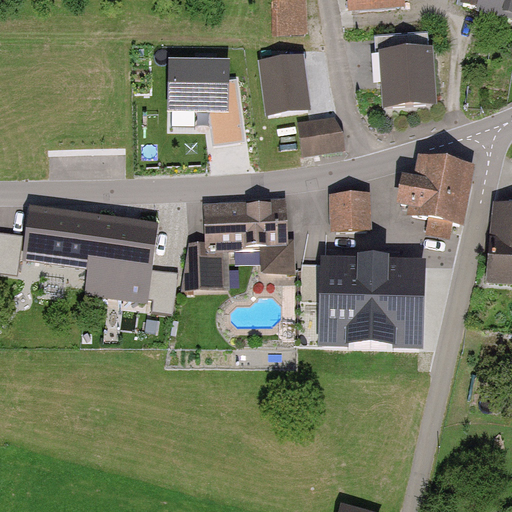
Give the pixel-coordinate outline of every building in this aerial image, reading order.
[(511,0),(466,0),(465,6),(511,19),(511,0)] [(306,1),(275,2),(276,45),(307,45),(306,1)] [(389,40),(393,88),(387,88),(388,110),(434,106),(428,37),(389,40)] [(303,66),(262,72),(269,118),(309,112),(303,66)] [(227,69),(172,69),(171,114),(209,114),(214,149),(241,145),(237,114),(227,114),(227,69)] [(47,166),(127,163),(127,151),(144,150),(143,109),(123,110),(122,80),(44,83),(47,166)] [(335,124),(301,129),(304,153),(314,152),(315,156),(344,152),(343,139),(335,124)] [(461,228),(471,174),(423,164),(419,187),(406,185),(401,209),(414,211),(413,218),(432,222),(430,236),(448,240),(451,226),(461,228)] [(367,198),(336,200),(338,235),(369,233),(367,198)] [(227,253),(265,252),(267,274),(293,273),(292,247),(288,247),(286,207),(280,207),(280,203),(263,204),(263,209),(214,211),(205,219),(207,251),(190,252),(184,288),(228,286),(227,253)] [(511,208),(497,207),(489,283),(511,284),(511,208)] [(158,233),(34,216),(28,261),(91,270),(88,295),(154,304),(152,316),(173,318),(179,276),(152,272),(158,233)] [(424,269),(324,266),(322,331),(422,334),(424,269)]
